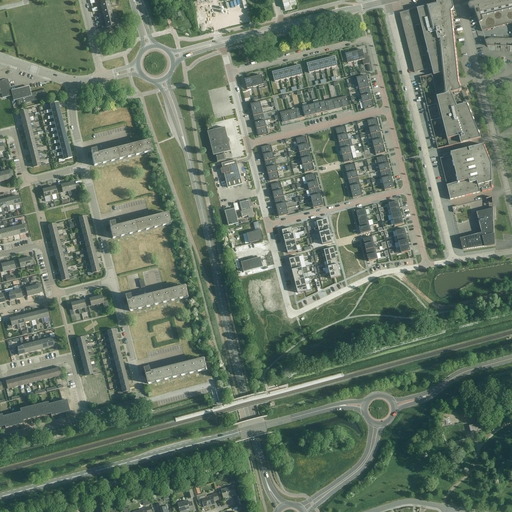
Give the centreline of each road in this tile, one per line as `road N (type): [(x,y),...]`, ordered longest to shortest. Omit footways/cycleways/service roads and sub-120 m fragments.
road 1 (secondary): [(154,81),(185,154),(276,510)]
road 2 (secondary): [(286,504),(266,476),(167,76)]
road 3 (secondary): [(0,496),(332,407)]
road 4 (unclassified): [(387,1),(452,260)]
road 5 (unclassified): [(427,264),(387,270),(291,314),(267,224)]
road 6 (residential): [(229,73),(366,38),(388,110)]
road 7 (unclassified): [(460,0),(511,206)]
road 8 (residential): [(0,255),(42,244),(55,295),(112,281)]
road 9 (residential): [(247,145),(388,110)]
road 10 (residential): [(408,190),(267,224)]
road 11 (residential): [(86,416),(68,360),(0,375)]
road 12 (residential): [(84,167),(27,182),(13,131),(0,134)]
road 13 (unclassified): [(143,401),(112,281)]
